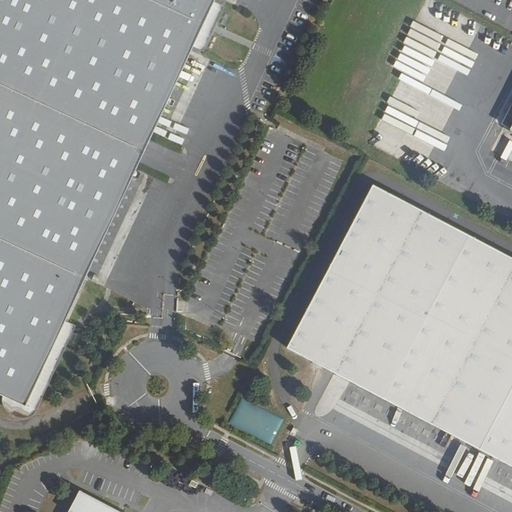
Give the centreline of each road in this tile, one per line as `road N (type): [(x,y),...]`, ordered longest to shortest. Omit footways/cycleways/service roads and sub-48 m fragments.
road 1 (unknown): [(162,352),(158,289),(175,220),(277,0)]
road 2 (unknown): [(267,511),(308,429),(320,422),(508,511)]
road 3 (unknown): [(193,511),(109,470),(60,461),(34,466),(9,511)]
road 4 (unclassified): [(350,511),(189,428),(179,409)]
road 5 (unknown): [(189,380),(242,327),(276,253)]
road 6 (unclassified): [(179,409),(189,391),(186,370),(152,352),(133,361),(123,381),(136,411)]
road 7 (unknown): [(228,230),(276,253),(313,160)]
